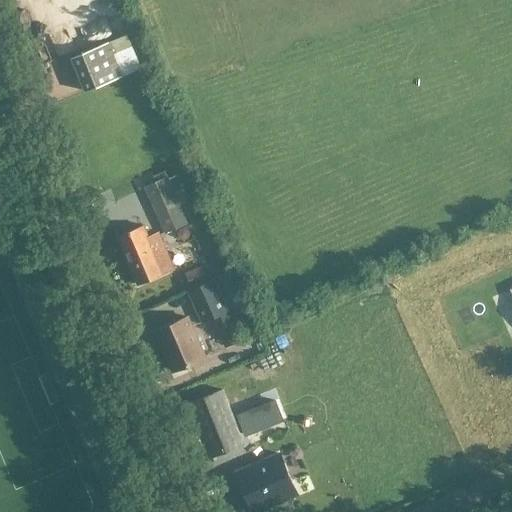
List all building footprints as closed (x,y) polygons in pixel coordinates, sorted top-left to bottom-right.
[(85,92),(122,77),(108,43),(71,58),(85,92)] [(33,69),(37,80),(48,76),(43,65),(33,69)] [(188,224),(167,172),(155,176),(158,183),(146,187),(165,233),(188,224)] [(144,226),(118,237),(138,285),(174,269),(159,232),(149,237),(144,226)] [(217,329),(232,322),(227,311),(228,311),(213,280),(188,291),(202,322),(212,318),(217,329)] [(205,357),(187,317),(156,331),(174,371),(205,357)] [(474,349),(494,341),(489,328),(469,336),(474,349)] [(250,357),(236,360),(239,373),(253,369),(250,357)] [(222,389),(187,404),(209,458),(245,444),(222,389)] [(246,436),(283,420),(275,401),(238,416),(246,436)] [(281,454),(237,473),(254,511),(298,493),(281,454)]
